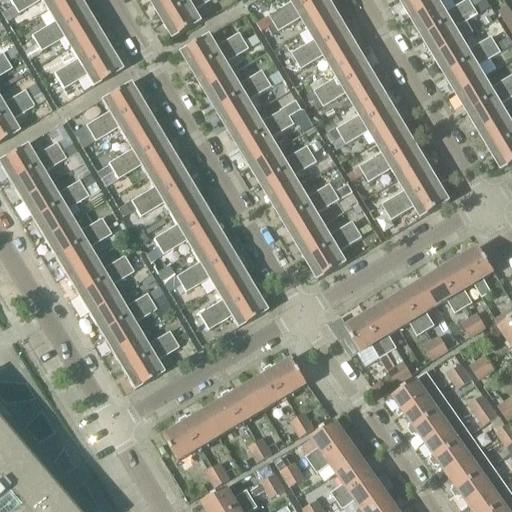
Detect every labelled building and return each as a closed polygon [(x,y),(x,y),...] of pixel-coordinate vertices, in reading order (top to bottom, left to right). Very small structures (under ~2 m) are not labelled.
[(24,0),(12,8),(17,16),(40,2),(47,13),(68,0),(24,0)] [(77,0),(68,0),(47,13),(54,24),(31,37),(36,46),(86,14),(77,0)] [(154,0),(150,2),(162,22),(197,0),(154,0)] [(215,0),(197,0),(162,22),(173,41),(201,24),(194,12),(215,0)] [(288,0),(291,4),(268,18),(273,26),(315,0),(288,0)] [(336,14),(327,0),(315,0),(273,26),(278,34),(301,20),(307,31),(336,14)] [(402,0),(399,2),(410,20),(440,3),(437,0),(402,0)] [(446,14),(440,3),(410,20),(422,39),(472,9),(468,1),(446,14)] [(479,6),(473,9),(476,14),(481,11),(482,11),(479,6)] [(511,15),(507,7),(498,13),(506,28),(511,24),(511,15)] [(16,16),(11,8),(0,15),(5,23),(16,16)] [(473,9),(472,9),(422,39),(433,58),(462,41),(456,30),(477,16),(476,14),(473,9)] [(86,14),(36,46),(40,53),(63,40),(69,51),(98,34),(86,14)] [(296,63),(297,63),(347,32),(336,14),(307,31),(314,42),(292,55),(296,63)] [(492,24),(488,17),(482,21),(486,27),(492,24)] [(273,26),(261,33),(265,41),(278,34),(273,26)] [(330,69),(358,52),(347,32),(297,63),(296,63),(301,72),(324,58),(330,69)] [(98,34),(69,51),(76,61),(53,75),(58,83),(109,53),(98,34)] [(193,73),(244,43),(240,35),(216,49),(210,38),(181,55),(193,73)] [(260,44),(255,36),(244,43),(249,51),(260,44)] [(469,52),(462,41),(433,58),(444,77),(495,46),(491,39),(469,52)] [(249,51),(244,43),(193,73),(204,92),(232,75),(226,64),(249,51)] [(36,46),(23,53),(28,62),(41,54),(40,53),(36,46)] [(500,54),(495,46),(444,77),(455,96),(485,78),(478,67),(500,54)] [(17,56),(12,48),(1,55),(6,63),(17,56)] [(358,52),(330,69),(337,80),(314,94),(319,102),(369,70),(358,52)] [(92,89),(121,72),(109,53),(58,83),(63,90),(85,77),(92,89)] [(6,63),(0,66),(0,76),(10,71),(6,63)] [(381,89),(369,70),(319,102),(322,107),(323,109),(346,96),(352,106),(381,89)] [(266,81),(267,80),(263,73),(239,86),(232,75),(204,92),(215,111),(266,81)] [(279,73),(267,80),(266,81),(271,89),(284,82),(279,73)] [(485,78),(455,96),(466,114),(511,87),(511,77),(491,89),(485,78)] [(271,89),(266,81),(215,111),(227,130),(255,113),(249,103),(271,89)] [(89,136),(140,104),(129,85),(101,102),(108,114),(85,127),(89,136)] [(511,98),(511,87),(466,114),(478,134),(507,116),(501,105),(511,98)] [(28,101),(40,94),(37,89),(26,96),(28,101)] [(381,89),(352,106),(359,118),(336,131),(341,139),(392,108),(381,89)] [(1,106),(0,104),(0,117),(28,101),(26,96),(24,93),(1,106)] [(45,102),(40,94),(28,101),(33,109),(45,102)] [(314,94),(307,98),(312,106),(314,104),(319,102),(314,94)] [(28,101),(0,117),(0,144),(18,134),(11,122),(33,109),(28,101)] [(151,123),(140,104),(89,136),(94,143),(117,130),(123,140),(151,123)] [(300,112),(296,104),(284,111),(289,118),(298,113),(300,112)] [(392,108),(341,139),(346,147),(369,134),(375,144),(403,127),(392,108)] [(255,113),(227,130),(238,150),(289,118),(284,111),(262,124),(255,113)] [(511,124),(507,116),(478,134),(489,152),(511,138),(511,124)] [(289,118),(238,150),(249,168),(277,151),(270,139),(293,125),(289,118)] [(151,123),(123,140),(130,152),(108,165),(108,166),(112,173),(163,142),(151,123)] [(77,143),(89,136),(85,127),(72,135),(77,143)] [(383,164),(415,146),(403,127),(375,144),(382,156),(359,169),(364,176),(383,164)] [(336,131),(326,137),(331,146),(333,144),(341,139),(336,131)] [(511,138),(489,152),(501,173),(511,166),(511,138)] [(71,146),(66,139),(55,145),(59,153),(71,146)] [(346,147),(341,139),(333,144),(338,152),(346,147)] [(163,142),(112,173),(117,181),(140,168),(146,178),(174,161),(163,142)] [(0,168),(9,183),(59,153),(55,145),(33,159),(26,147),(0,163),(0,168)] [(309,151),(312,157),(322,151),(318,145),(309,151)] [(76,154),(71,146),(59,153),(64,161),(76,154)] [(397,183),(426,165),(415,146),(383,164),(364,176),(369,185),(391,172),(397,183)] [(284,162),(277,151),(249,168),(260,187),(312,157),(309,151),(307,148),(284,162)] [(59,153),(9,183),(20,202),(48,185),(42,174),(64,161),(59,153)] [(312,157),(260,187),(272,206),(300,189),(294,178),(317,164),(312,157)] [(174,161),(146,178),(153,189),(130,203),(134,210),(185,179),(174,161)] [(426,165),(397,183),(403,193),(382,207),(387,216),(438,185),(426,165)] [(100,180),(112,173),(108,166),(96,174),(100,180)] [(112,173),(100,180),(105,189),(117,181),(112,173)] [(90,175),(89,176),(77,183),(82,192),(95,184),(90,175)] [(185,179),(134,210),(139,219),(162,205),(168,216),(197,199),(185,179)] [(32,221),(82,192),(77,183),(55,196),(48,185),(20,202),(32,221)] [(99,192),(95,184),(82,192),(87,199),(99,192)] [(438,185),(387,216),(391,222),(413,209),(421,221),(449,204),(438,185)] [(300,189),(272,206),(283,225),(334,194),(330,186),(307,200),(300,189)] [(339,202),(352,194),(347,187),(334,194),(339,202)] [(87,199),(82,192),(32,221),(43,240),(71,223),(65,212),(87,199)] [(105,203),(99,192),(87,199),(93,210),(105,203)] [(316,216),(339,202),(334,194),(283,225),(294,243),(323,226),(316,216)] [(197,199),(168,216),(175,227),(153,241),(158,249),(208,217),(197,199)] [(134,210),(130,203),(118,210),(122,217),(134,210)] [(377,222),(387,216),(382,207),(369,214),(374,224),(377,222)] [(219,236),(208,217),(158,249),(162,257),(185,243),(191,253),(219,236)] [(78,234),(71,223),(43,240),(55,260),(106,229),(101,220),(78,234)] [(162,221),(145,232),(147,235),(164,225),(162,221)] [(323,226),(294,243),(306,262),(357,232),(352,224),(329,237),(323,226)] [(106,229),(55,260),(65,278),(94,261),(87,250),(110,236),(106,229)] [(147,243),(141,232),(131,237),(137,249),(142,246),(147,243)] [(357,232),(306,262),(318,282),(346,265),(339,253),(362,240),(357,232)] [(219,236),(191,253),(198,265),(175,278),(180,286),(230,255),(219,236)] [(458,262),(473,287),(481,300),(491,294),(483,281),(494,274),(479,250),(458,262)] [(243,275),(230,255),(180,286),(185,295),(208,281),(214,292),(243,275)] [(94,261),(65,278),(77,297),(128,266),(123,258),(100,272),(94,261)] [(458,262),(440,273),(463,311),(472,305),(464,292),(473,287),(458,262)] [(133,274),(128,266),(77,297),(88,316),(116,299),(110,288),(133,274)] [(463,311),(440,273),(421,284),(436,309),(446,303),(454,316),(463,311)] [(202,324),(254,294),(243,275),(214,292),(221,303),(198,317),(202,324)] [(421,284),(402,295),(425,333),(433,328),(426,315),(436,309),(421,284)] [(158,289),(146,296),(150,304),(162,297),(158,289)] [(266,314),(265,312),(254,294),(202,324),(207,332),(230,319),(237,331),(266,314)] [(425,333),(402,295),(383,307),(383,308),(398,332),(409,325),(416,338),(425,333)] [(100,335),(150,304),(146,296),(123,310),(116,299),(88,316),(100,335)] [(155,312),(150,304),(100,335),(111,353),(139,336),(132,325),(155,312)] [(398,332),(383,308),(383,307),(364,318),(387,356),(395,351),(387,338),(398,332)] [(499,328),(511,319),(511,313),(511,311),(495,322),(496,322),(499,328)] [(477,315),(469,320),(478,335),(486,330),(477,315)] [(387,356),(364,318),(345,329),(361,354),(371,348),(379,361),(387,356)] [(511,350),(511,349),(511,319),(499,328),(498,329),(511,350)] [(478,335),(469,320),(460,325),(470,340),(478,335)] [(146,347),(139,336),(111,353),(122,372),(173,342),(168,334),(146,347)] [(439,337),(431,342),(440,358),(448,353),(439,337)] [(173,342),(122,372),(134,392),(162,375),(155,363),(177,350),(173,342)] [(440,358),(431,342),(423,347),(432,362),(440,358)] [(403,364),(395,351),(387,356),(395,369),(403,364)] [(395,369),(387,356),(379,361),(388,374),(395,369)] [(474,375),(489,365),(484,357),(469,368),(474,375)] [(307,387),(292,361),(274,372),(271,367),(267,369),(285,400),(307,387)] [(412,378),(403,364),(395,369),(404,383),(412,378)] [(494,372),(489,365),(474,375),(479,383),(494,372)] [(452,384),(466,374),(461,366),(446,376),(452,384)] [(285,400),(267,369),(263,372),(266,377),(249,387),(264,412),(285,400)] [(404,383),(395,369),(388,374),(396,388),(404,383)] [(457,392),(472,382),(466,374),(452,384),(457,392)] [(403,415),(438,390),(426,375),(392,399),(399,409),(396,411),(400,417),(403,415)] [(264,412),(249,387),(232,397),(229,392),(225,395),(243,425),(264,412)] [(448,406),(438,390),(403,415),(410,424),(407,426),(411,432),(448,406)] [(243,425),(225,395),(221,397),(224,402),(207,412),(222,437),(243,425)] [(474,415),(488,405),(482,396),(466,408),(471,417),(474,415)] [(502,416),(511,408),(511,399),(508,401),(497,409),(502,416)] [(494,413),(488,405),(474,415),(479,423),(483,429),(498,418),(494,413)] [(448,406),(411,432),(415,438),(418,436),(425,446),(459,421),(448,406)] [(511,419),(511,408),(502,416),(507,423),(511,419)] [(222,437),(207,412),(189,423),(186,418),(182,420),(201,450),(222,437)] [(304,414),(297,419),(306,436),(314,431),(304,414)] [(306,436),(297,419),(289,424),(299,440),(306,436)] [(201,450),(182,420),(179,422),(182,427),(164,438),(179,463),(201,450)] [(459,421),(425,446),(432,455),(429,457),(433,463),(470,437),(459,421)] [(311,467),(348,442),(335,423),(310,440),(311,441),(318,450),(307,457),(305,459),(311,467)] [(511,434),(511,429),(509,425),(495,435),(500,442),(511,434)] [(0,511),(72,511),(0,427),(0,511)] [(506,450),(511,445),(511,434),(500,442),(506,450)] [(481,452),(470,437),(433,463),(437,469),(440,467),(447,477),(481,452)] [(262,440),(254,444),(264,461),(272,456),(262,440)] [(311,441),(301,448),(307,457),(318,450),(311,441)] [(348,442),(311,467),(317,476),(328,467),(335,477),(360,460),(348,442)] [(264,461),(254,444),(247,449),(256,465),(264,461)] [(481,452),(447,477),(453,486),(451,488),(455,494),(492,468),(481,452)] [(360,460),(335,477),(342,487),(330,495),(336,503),(373,478),(360,460)] [(284,482),(299,472),(295,464),(279,473),(284,482)] [(220,465),(212,470),(222,486),(230,481),(220,465)] [(267,465),(252,474),(259,486),(260,485),(274,476),(267,465)] [(503,483),(492,468),(455,494),(459,500),(461,498),(468,508),(503,483)] [(222,486),(212,470),(204,474),(214,491),(222,486)] [(304,481),(299,472),(284,482),(289,490),(304,481)] [(275,476),(274,476),(260,485),(265,493),(280,484),(275,476)] [(361,511),(386,495),(373,478),(336,503),(342,511),(353,503),(359,511),(361,511)] [(495,511),(511,500),(511,496),(503,483),(468,508),(471,511),(495,511)] [(269,501),(284,492),(285,492),(280,484),(265,493),(269,501)] [(204,511),(233,511),(252,501),(246,492),(234,500),(228,489),(201,506),(204,511)] [(397,511),(386,495),(361,511),(397,511)] [(511,511),(511,500),(495,511),(511,511)] [(252,501),(233,511),(252,511),(257,509),(252,501)] [(302,511),(318,511),(322,510),(317,502),(302,511)]
